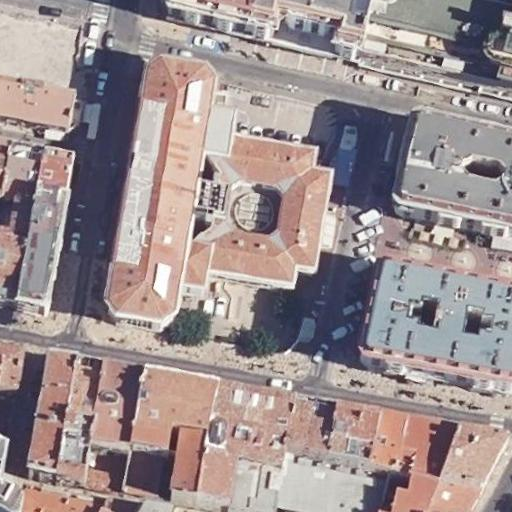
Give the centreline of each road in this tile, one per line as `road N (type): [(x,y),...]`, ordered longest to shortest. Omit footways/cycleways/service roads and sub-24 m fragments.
road 1 (residential): [(68,344),(80,327),(126,42)]
road 2 (residential): [(318,389),(378,96)]
road 3 (residential): [(378,96),(126,42)]
road 4 (tertiary): [(68,344),(318,389)]
road 5 (tertiary): [(318,389),(511,424)]
road 6 (residential): [(511,124),(378,96)]
